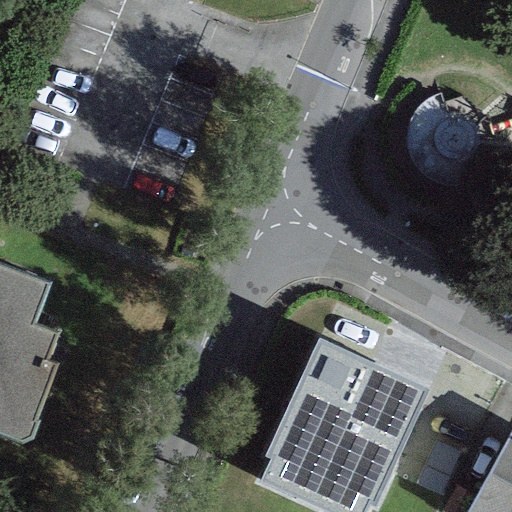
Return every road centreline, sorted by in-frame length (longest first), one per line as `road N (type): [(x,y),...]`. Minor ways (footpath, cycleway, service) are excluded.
road 1 (residential): [(271,211),(144,511)]
road 2 (residential): [(271,211),(511,340)]
road 3 (residential): [(350,0),(271,211)]
